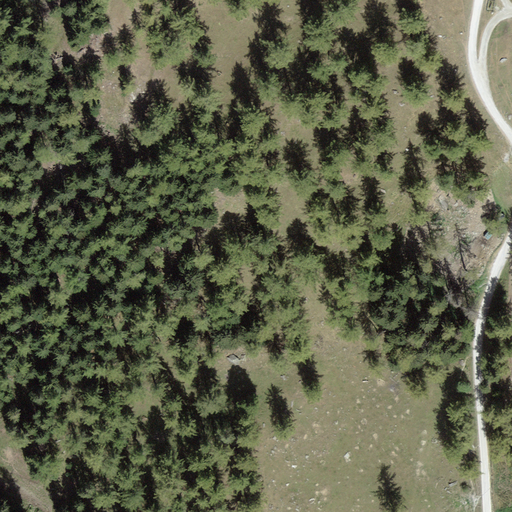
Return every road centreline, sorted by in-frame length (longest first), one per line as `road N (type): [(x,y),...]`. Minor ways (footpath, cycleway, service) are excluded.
road 1 (unclassified): [(487,511),(477,347),(511,236)]
road 2 (unclassified): [(511,137),(473,66),(479,0)]
